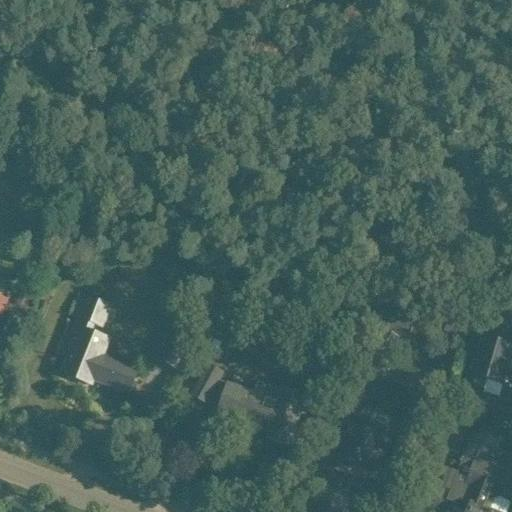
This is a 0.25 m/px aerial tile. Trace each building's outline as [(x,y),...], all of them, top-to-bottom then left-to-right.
[(211,330),(237,345),(254,312),(248,309),(254,298),(251,296),(254,290),(237,281),(211,330)] [(75,326),(70,323),(58,355),(70,359),(64,375),(91,385),(93,380),(129,394),(137,372),(104,359),(111,340),(93,332),(95,326),(104,329),(112,307),(81,295),(73,317),(78,320),(75,326)] [(193,313),(207,321),(217,304),(204,295),(193,313)] [(453,318),(445,332),(454,337),(457,338),(465,324),(458,320),(453,318)] [(199,338),(174,323),(155,356),(180,371),(199,338)] [(382,338),(377,350),(386,354),(391,342),(382,338)] [(511,348),(497,344),(483,340),(478,359),(474,357),(466,383),(483,388),(485,381),(503,386),(507,371),(511,372),(511,370),(511,348)] [(414,377),(432,397),(444,386),(427,366),(414,377)] [(208,367),(201,381),(192,397),(205,404),(213,390),(225,395),(221,410),(270,428),(266,439),(288,448),(295,429),(301,414),(305,416),(311,402),(258,382),(253,395),(229,386),(218,381),(222,374),(208,367)] [(442,400),(437,411),(447,416),(453,405),(442,400)] [(337,455),(341,457),(340,458),(340,460),(340,462),(340,463),(341,465),(342,466),(343,467),(344,468),(346,468),(347,469),(349,469),(351,468),(352,468),(354,467),(354,466),(355,465),(369,472),(377,456),(391,463),(403,440),(358,416),(348,433),(344,431),(337,444),(342,446),(337,455)] [(451,491),(447,501),(455,505),(457,500),(469,505),(466,511),(488,511),(494,497),(497,499),(507,472),(477,461),(481,449),(468,444),(458,472),(451,491)] [(448,468),(440,487),(442,487),(451,491),(458,472),(448,468)]
